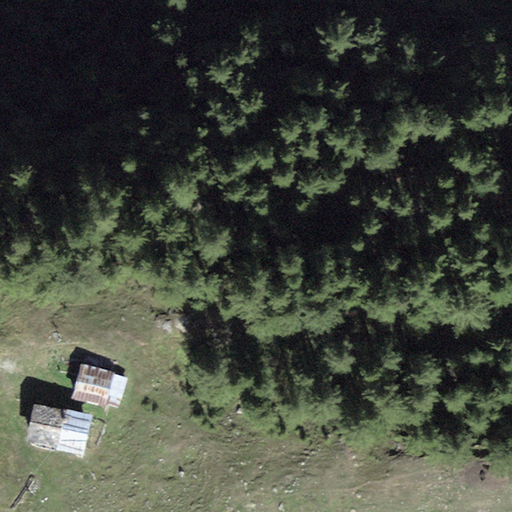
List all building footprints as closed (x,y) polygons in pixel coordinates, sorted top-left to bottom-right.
[(79,227),(65,260),(112,280),(126,247),(79,227)] [(30,267),(19,314),(78,328),(90,280),(30,267)] [(110,375),(83,368),(75,399),(102,405),(110,375)] [(86,418),(37,409),(28,442),(80,453),(86,418)] [(0,509),(10,511),(22,453),(0,448),(0,509)]
